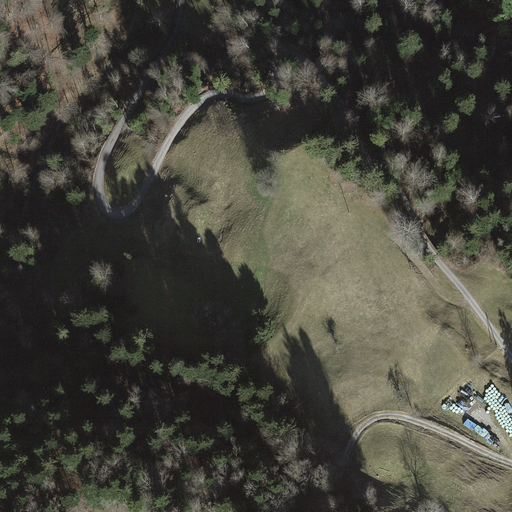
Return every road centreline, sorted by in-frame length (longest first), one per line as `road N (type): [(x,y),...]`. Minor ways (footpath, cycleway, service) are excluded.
road 1 (track): [(182,0),(178,24),(100,174),(106,210),(133,208),(166,142),(203,99),(258,100),(283,58),(300,55),(339,99),(362,148),(405,198),(422,241),(511,358)]
road 2 (track): [(511,460),(403,415),(378,414),(350,447),(325,511)]
